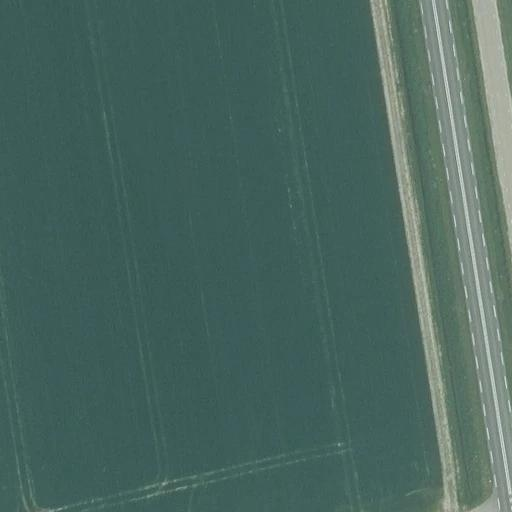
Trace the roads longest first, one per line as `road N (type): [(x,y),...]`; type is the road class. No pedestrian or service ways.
road 1 (primary): [(511,509),(432,0)]
road 2 (unclassified): [(511,186),(483,0)]
